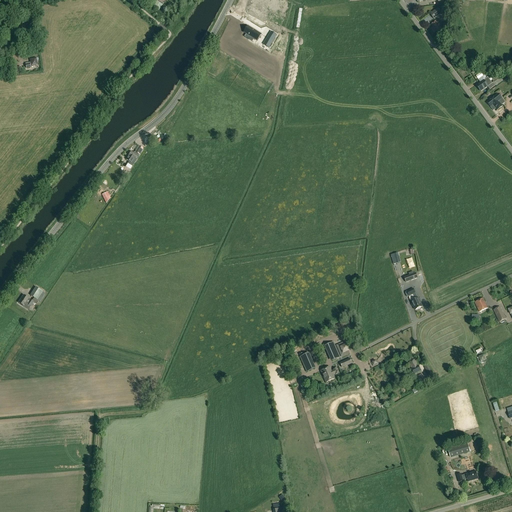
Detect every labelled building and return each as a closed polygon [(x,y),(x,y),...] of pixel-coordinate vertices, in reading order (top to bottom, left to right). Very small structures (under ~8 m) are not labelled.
[(148,0),(147,2),(156,9),(161,3),(157,0),(148,0)] [(430,14),(434,19),(442,13),(438,8),(430,14)] [(436,21),(431,25),(434,28),(432,29),(434,33),(436,31),(438,34),(443,30),(436,21)] [(253,39),(257,32),(244,24),(240,31),(242,32),(240,35),(244,37),(246,34),(253,39)] [(269,43),(267,47),(269,48),(275,38),(269,35),(265,41),(269,43)] [(281,53),(285,48),(278,42),(274,47),(281,53)] [(26,69),(30,68),(30,66),(37,65),(36,59),(30,60),(31,63),(27,63),(28,64),(25,65),(26,69)] [(488,87),(483,81),(476,86),(481,92),(488,87),(490,90),(496,86),(494,83),(488,87)] [(505,103),(502,99),(498,94),(487,103),(490,108),(492,106),(495,110),(496,111),(503,106),(502,105),(505,103)] [(139,147),(135,152),(139,155),(143,149),(139,147)] [(137,156),(134,154),(131,152),(126,160),(131,163),(133,160),(134,160),(137,156)] [(404,277),(406,283),(418,278),(416,273),(404,277)] [(35,287),(30,296),(37,300),(42,292),(35,287)] [(413,294),(415,293),(413,289),(406,292),(408,295),(407,295),(407,297),(409,297),(411,301),(415,299),(413,294)] [(18,303),(23,306),(29,310),(31,306),(32,307),(33,306),(35,307),(37,305),(34,304),(35,303),(31,300),(30,300),(28,299),(29,299),(23,295),(18,303)] [(415,310),(422,307),(418,298),(415,299),(411,301),(415,310)] [(488,308),(483,299),(475,303),(479,312),(488,308)] [(506,319),(500,307),(493,310),(499,323),(506,319)] [(337,346),(342,357),(350,353),(345,342),(337,346)] [(326,356),(329,364),(337,361),(334,353),(326,356)] [(342,368),(352,364),(350,359),(340,363),(342,368)] [(412,369),(414,374),(421,371),(418,366),(414,360),(409,363),(412,369)] [(429,377),(432,382),(435,380),(433,375),(428,365),(424,367),(429,377)] [(339,377),(338,375),(340,374),(343,372),(341,368),(338,369),(338,371),(337,371),(334,366),(326,370),(331,381),(339,377)] [(468,444),(448,450),(450,458),(470,452),(468,444)] [(476,471),(466,474),(468,482),(478,479),(476,471)]
